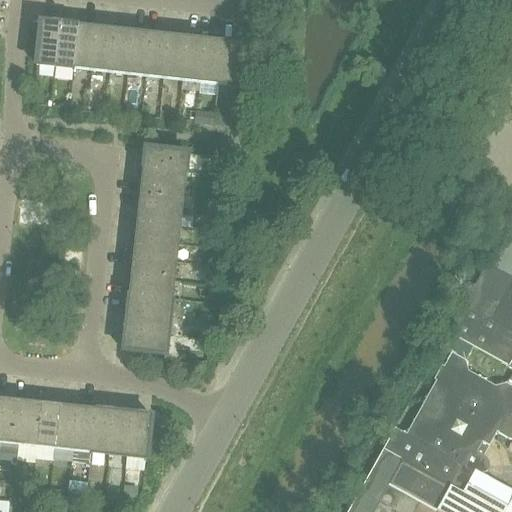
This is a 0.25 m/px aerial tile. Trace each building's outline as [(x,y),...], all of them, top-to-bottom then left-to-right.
[(60,23),(41,21),(36,66),(55,68),(60,23)] [(78,25),(60,23),(55,68),(73,70),(78,25)] [(96,27),(78,25),(73,70),(92,72),(96,27)] [(92,72),(110,74),(114,29),(96,27),(92,72)] [(133,31),(114,29),(110,74),(128,76),(133,31)] [(133,31),(128,76),(146,78),(151,33),(133,31)] [(169,35),(151,33),(146,78),(164,80),(169,35)] [(183,82),(187,37),(169,35),(164,80),(183,82)] [(206,39),(187,37),(183,82),(201,84),(206,39)] [(201,84),(219,86),(224,41),(206,39),(201,84)] [(242,43),(224,41),(219,86),(238,88),(242,43)] [(161,109),(160,118),(173,119),(174,111),(161,109)] [(196,111),(195,124),(214,126),(215,116),(215,112),(196,111)] [(144,148),(142,167),(187,172),(189,153),(144,148)] [(185,190),(187,172),(142,167),(140,185),(185,190)] [(183,208),(185,190),(140,185),(138,203),(183,208)] [(183,208),(138,203),(136,221),(181,226),(183,208)] [(511,220),(488,263),(511,276),(511,220)] [(179,244),(181,226),(136,221),(134,239),(179,244)] [(177,263),(179,244),(134,239),(132,258),(177,263)] [(216,267),(218,250),(202,249),(200,266),(216,267)] [(177,263),(132,258),(130,276),(175,281),(177,263)] [(511,276),(488,263),(449,334),(473,348),(509,368),(511,362),(511,276)] [(173,299),(175,281),(130,276),(128,294),(173,299)] [(171,317),(173,299),(128,294),(126,312),(171,317)] [(169,335),(171,317),(126,312),(124,330),(169,335)] [(167,355),(169,335),(124,330),(122,350),(167,355)] [(395,428),(382,450),(402,461),(450,488),(449,490),(437,511),(438,511),(453,511),(467,488),(471,480),(474,475),(474,474),(476,475),(478,475),(479,475),(481,475),(482,475),(484,474),(485,473),(487,472),(488,471),(488,469),(489,468),(489,466),(489,464),(489,463),(488,461),(488,460),(487,459),(485,457),(484,457),(484,456),(477,453),(482,443),(489,447),(497,434),(511,442),(511,441),(511,387),(507,385),(505,384),(495,387),(469,372),(466,361),(473,348),(449,334),(437,354),(448,360),(437,380),(434,378),(427,390),(430,391),(406,435),(395,428)] [(24,401),(5,399),(0,442),(18,445),(24,401)] [(18,445),(37,447),(42,403),(24,401),(18,445)] [(60,405),(42,403),(37,447),(55,449),(60,405)] [(55,449),(74,451),(79,407),(60,405),(55,449)] [(81,465),(82,452),(92,453),(97,409),(79,407),(74,451),(72,464),(81,465)] [(92,453),(110,455),(115,411),(97,409),(92,453)] [(110,455),(128,457),(133,413),(115,411),(110,455)] [(151,415),(133,413),(128,457),(146,459),(151,415)] [(382,450),(347,511),(396,511),(405,496),(421,505),(422,502),(437,511),(449,490),(450,488),(402,461),(382,450)] [(467,488),(453,511),(511,511),(511,491),(482,475),(481,475),(479,475),(478,475),(476,475),(474,474),(474,475),(471,480),(467,488)] [(69,481),(68,494),(86,496),(87,483),(69,481)] [(0,511),(11,511),(12,503),(0,502),(0,511)]
